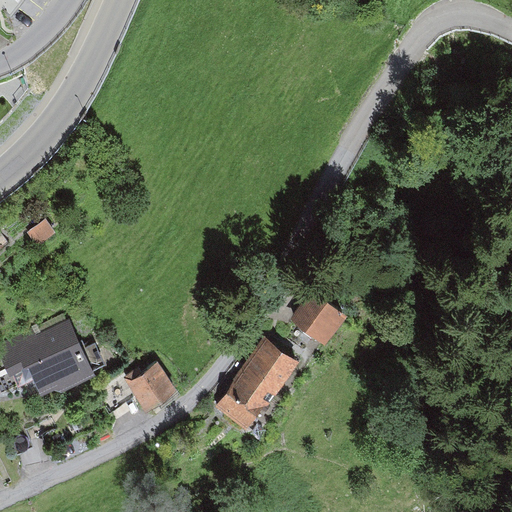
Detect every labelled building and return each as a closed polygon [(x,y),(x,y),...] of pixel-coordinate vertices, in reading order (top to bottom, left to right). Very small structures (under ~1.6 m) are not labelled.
[(0,0),(10,9),(17,0),(0,0)] [(46,217),(28,230),(37,241),(55,228),(46,217)] [(311,285),(290,313),(319,335),(340,308),(311,285)] [(34,324),(0,340),(0,354),(8,372),(21,365),(24,371),(31,370),(40,388),(54,382),(61,384),(95,368),(70,314),(36,330),(34,324)] [(293,359),(264,337),(216,402),(246,424),(293,359)] [(123,375),(146,405),(172,384),(154,360),(142,369),(138,363),(123,375)] [(41,430),(49,449),(103,425),(95,406),(41,430)] [(5,429),(17,453),(33,445),(21,421),(5,429)]
